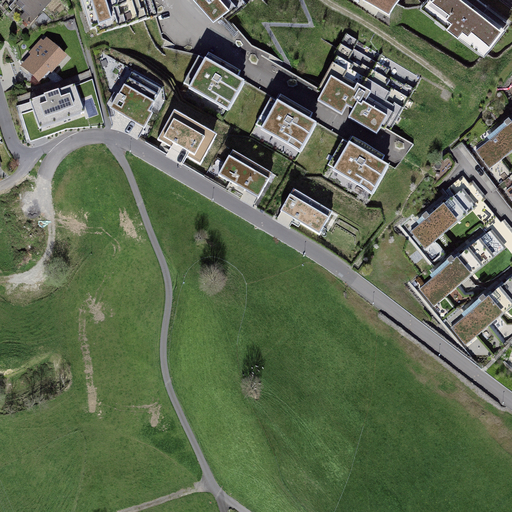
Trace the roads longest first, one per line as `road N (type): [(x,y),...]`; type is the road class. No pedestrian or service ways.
road 1 (residential): [(68,144),(98,135),(132,145),(341,270),(511,399)]
road 2 (residential): [(179,0),(245,68),(382,147)]
